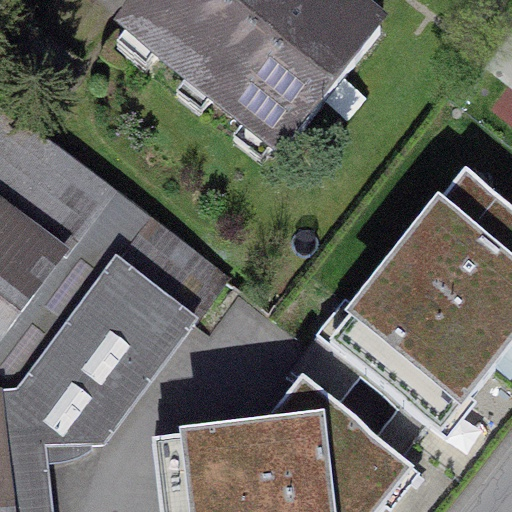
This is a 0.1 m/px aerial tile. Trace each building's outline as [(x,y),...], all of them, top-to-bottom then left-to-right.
[(376,33),(331,0),(148,0),(122,35),(282,156),(376,33)] [(511,49),(487,81),(511,101),(511,49)] [(226,282),(0,113),(0,401),(36,397),(43,453),(104,447),(226,282)] [(511,289),(443,232),(358,334),(468,425),(511,371),(511,289)] [(401,511),(411,500),(264,384),(167,475),(166,511),(401,511)] [(0,511),(49,511),(43,453),(36,397),(0,401),(0,511)]
